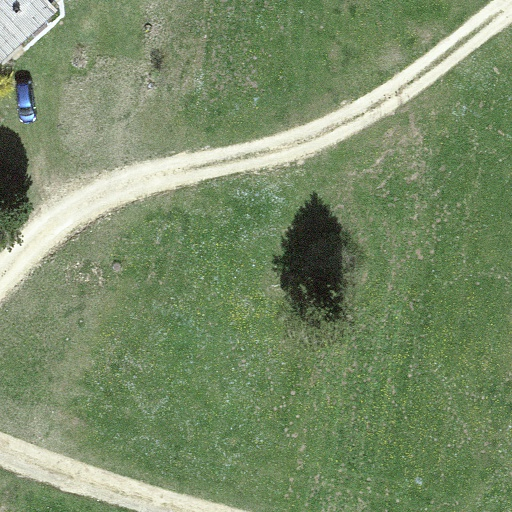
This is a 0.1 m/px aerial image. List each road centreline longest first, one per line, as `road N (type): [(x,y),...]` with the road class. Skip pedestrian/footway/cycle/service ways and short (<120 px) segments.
road 1 (track): [(0,287),(51,222),(115,197),(307,151),(511,25)]
road 2 (track): [(0,455),(175,511)]
